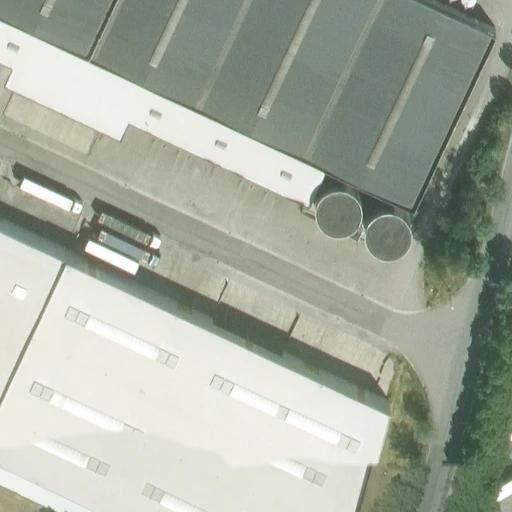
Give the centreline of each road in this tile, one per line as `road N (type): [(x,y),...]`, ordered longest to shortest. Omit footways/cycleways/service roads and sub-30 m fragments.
road 1 (unclassified): [(0,146),(464,357)]
road 2 (unclassified): [(464,357),(511,181)]
road 3 (unclassified): [(425,511),(464,357)]
